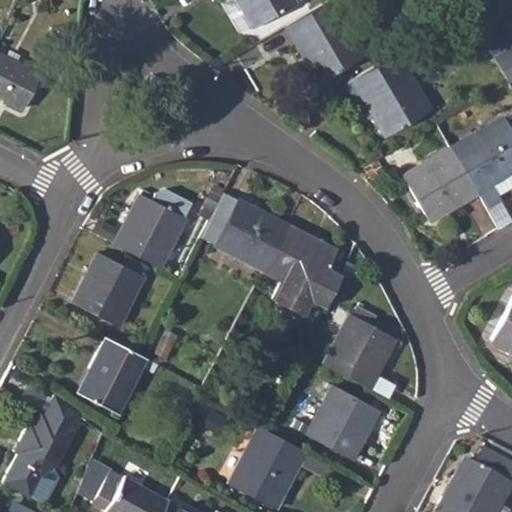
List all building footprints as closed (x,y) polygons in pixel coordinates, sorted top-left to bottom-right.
[(235,0),(251,27),(297,0),(235,0)] [(327,0),(284,26),(318,81),(360,56),(327,0)] [(475,5),(470,15),(476,22),(477,19),(492,26),(497,16),(475,5)] [(467,10),(452,19),(461,34),(475,26),(467,10)] [(511,44),(493,55),(507,79),(508,81),(511,78),(511,44)] [(395,53),(341,84),(348,97),(357,92),(383,135),(426,109),(395,53)] [(0,55),(0,96),(20,106),(36,74),(0,55)] [(511,110),(450,148),(474,191),(485,208),(499,200),(496,196),(511,185),(511,110)] [(474,191),(450,148),(401,176),(425,219),(474,191)] [(137,194),(110,244),(156,267),(182,217),(181,217),(189,202),(164,189),(153,193),(149,200),(137,194)] [(234,201),(211,245),(261,271),(284,226),(234,201)] [(284,226),(261,271),(278,280),(268,299),(299,316),(308,301),(321,309),(339,275),(325,268),(332,251),(284,226)] [(95,253),(69,303),(115,326),(140,276),(95,253)] [(511,304),(492,343),(511,353),(511,304)] [(353,305),(321,363),(366,387),(374,374),(392,339),(380,331),(369,326),(372,320),(374,317),(353,305)] [(92,372),(79,396),(115,415),(139,368),(151,373),(156,365),(138,355),(103,337),(87,369),(92,372)] [(331,386),(305,435),(350,458),(375,410),(331,386)] [(76,413),(52,395),(41,415),(36,413),(28,428),(24,427),(13,444),(18,446),(0,479),(0,485),(23,498),(34,478),(52,468),(71,433),(66,431),(76,413)] [(259,427),(257,426),(227,483),(271,508),(302,450),(259,427)] [(307,451),(302,463),(322,473),(328,461),(307,451)] [(462,458),(432,511),(489,511),(506,482),(470,463),(462,458)] [(102,511),(158,511),(165,499),(121,476),(120,478),(107,470),(88,503),(103,511),(102,511)] [(188,511),(165,499),(158,511),(188,511)]
